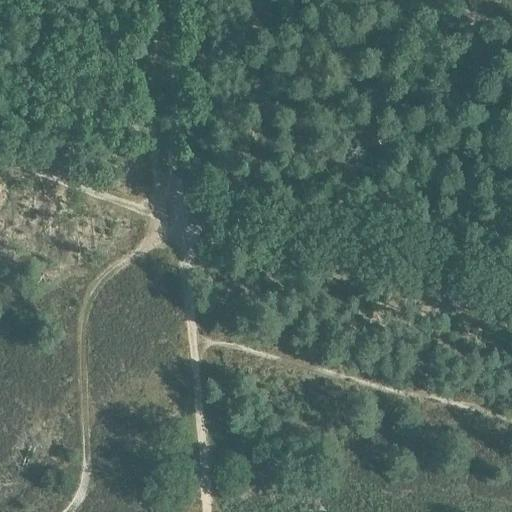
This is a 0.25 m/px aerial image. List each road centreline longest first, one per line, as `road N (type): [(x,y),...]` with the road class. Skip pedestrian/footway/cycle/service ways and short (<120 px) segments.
road 1 (track): [(511,317),(177,219)]
road 2 (unknown): [(158,213),(149,243),(90,297),(84,467),(70,511)]
road 3 (track): [(177,219),(206,511)]
road 4 (track): [(176,0),(177,219)]
road 5 (unknown): [(155,0),(158,213)]
road 6 (track): [(158,213),(0,157)]
